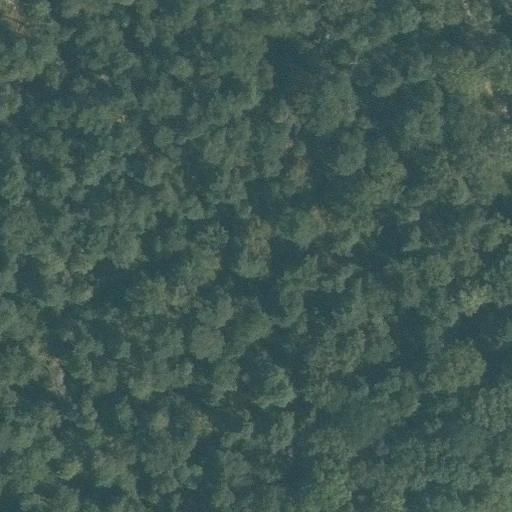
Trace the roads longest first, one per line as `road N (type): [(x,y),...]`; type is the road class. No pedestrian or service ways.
road 1 (track): [(177,511),(511,332)]
road 2 (track): [(511,129),(454,0)]
